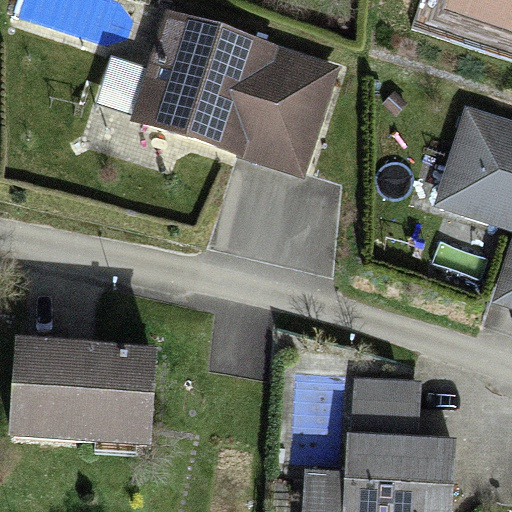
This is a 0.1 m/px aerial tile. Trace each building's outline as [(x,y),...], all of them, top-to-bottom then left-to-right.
[(511,0),(444,0),(442,8),(511,30),(511,0)] [(334,68),(164,16),(134,118),(303,169),(334,68)] [(511,127),(465,113),(435,204),(511,228),(511,273),(504,297),(511,299),(511,127)] [(155,364),(21,350),(12,438),(146,452),(155,364)] [(355,382),(351,438),(416,443),(419,386),(355,382)] [(348,478),(311,475),(307,511),(448,511),(454,446),(416,443),(351,438),(348,478)]
